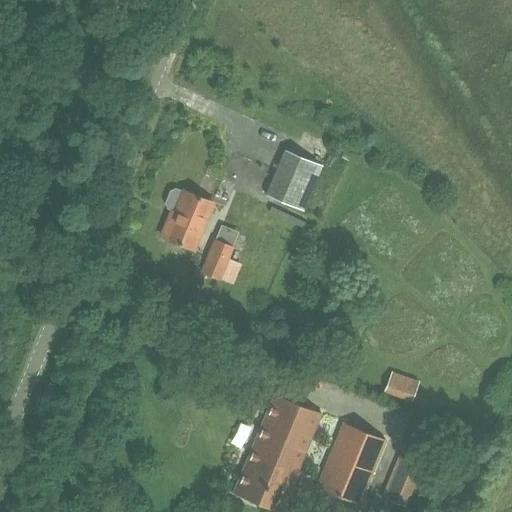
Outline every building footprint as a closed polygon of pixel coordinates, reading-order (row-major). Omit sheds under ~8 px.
[(305,210),(323,165),(285,149),(266,195),(305,210)] [(193,248),(212,201),(184,189),(183,191),(176,188),(171,190),(165,203),(167,208),(175,211),(173,215),(170,214),(162,235),(193,248)] [(219,280),(233,246),(213,238),(201,272),(219,280)] [(411,401),(418,380),(393,371),(383,391),(411,401)] [(294,510),(299,497),(288,492),(321,413),(274,393),(232,492),(280,511),(282,505),(294,510)] [(359,504),(385,439),(343,422),(316,486),(359,504)] [(406,505),(425,461),(403,452),(384,497),(406,505)]
